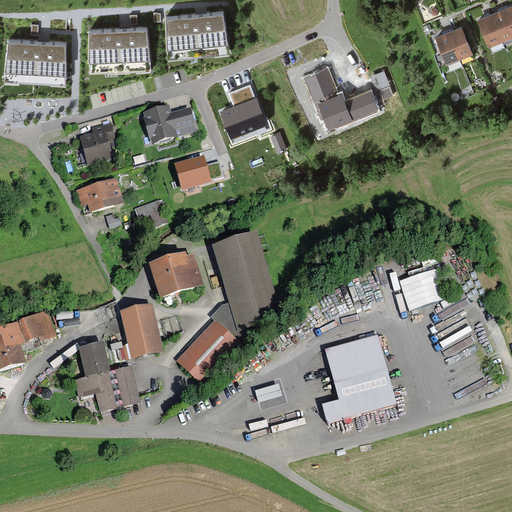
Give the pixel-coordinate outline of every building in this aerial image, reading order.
[(503,7),(511,28),(511,2),(509,4),(503,7)] [(490,12),(502,40),(511,35),(511,28),(503,7),(496,9),(490,12)] [(194,14),(167,16),(168,57),(230,51),(223,11),(194,14)] [(490,45),(502,40),(490,12),(484,15),(478,17),(490,45)] [(448,29),(460,57),(473,51),(462,23),(455,26),(448,29)] [(118,29),(90,31),(89,70),(151,67),(146,27),(118,29)] [(447,62),(460,57),(448,29),(441,32),(435,34),(447,62)] [(41,41),(9,40),(7,77),(65,80),(66,43),(41,41)] [(327,69),(304,79),(322,121),(324,120),(329,131),(379,110),(371,91),(359,96),(345,102),(342,93),(338,95),(327,69)] [(250,84),(230,92),(235,105),(256,97),(250,84)] [(235,105),(221,110),(232,136),(267,122),(257,96),(256,97),(235,105)] [(171,105),(144,113),(145,118),(144,118),(150,140),(152,140),(153,145),(178,138),(176,131),(196,125),(191,108),(173,113),(171,105)] [(93,134),(80,138),(88,166),(114,160),(110,143),(117,141),(112,123),(95,128),(92,129),(93,134)] [(281,132),(272,135),(279,152),(288,149),(281,132)] [(212,183),(205,157),(175,165),(182,191),(212,183)] [(221,164),(210,167),(214,183),(226,179),(221,164)] [(95,186),(76,191),(81,208),(88,206),(91,214),(124,205),(117,179),(95,186)] [(159,200),(135,210),(140,220),(151,216),(155,228),(168,223),(159,200)] [(119,214),(107,217),(110,229),(122,226),(119,214)] [(258,233),(212,247),(229,305),(223,306),(211,318),(216,322),(177,362),(203,386),(241,345),(243,347),(261,326),(283,320),(258,233)] [(186,254),(150,265),(160,300),(178,294),(205,286),(195,256),(187,258),(186,254)] [(439,270),(400,282),(410,312),(449,299),(439,270)] [(152,305),(121,312),(129,345),(123,346),(126,361),(164,352),(152,305)] [(48,312),(19,323),(24,345),(39,339),(40,343),(57,336),(48,312)] [(0,370),(26,364),(21,345),(24,345),(19,323),(0,327),(0,370)] [(442,345),(448,359),(479,344),(472,331),(442,345)] [(378,336),(325,351),(339,402),(323,407),(328,425),(397,406),(378,336)] [(104,344),(80,349),(86,378),(75,381),(79,399),(96,395),(100,413),(121,409),(141,404),(133,368),(111,373),(104,344)] [(258,395),(261,408),(286,401),(282,389),(258,395)]
